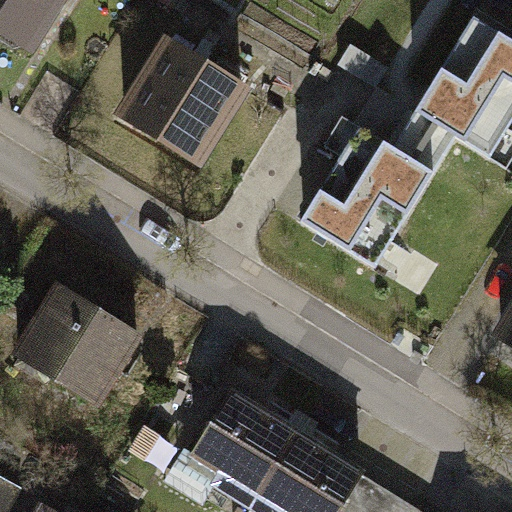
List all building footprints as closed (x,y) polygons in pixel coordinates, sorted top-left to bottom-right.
[(0,0),(0,26),(26,44),(50,0),(0,0)] [(511,134),(511,43),(477,23),(397,161),(431,181),(455,140),(495,163),(511,134)] [(195,185),(242,106),(156,54),(109,133),(195,185)] [(376,270),(431,181),(397,161),(362,139),(307,228),(376,270)] [(59,273),(11,347),(96,402),(144,327),(59,273)] [(511,362),(511,308),(488,348),(511,362)] [(290,437),(225,396),(182,467),(247,506),(290,437)] [(257,511),(344,511),(363,481),(290,437),(247,506),(257,511)] [(0,474),(0,511),(13,511),(27,491),(0,474)]
